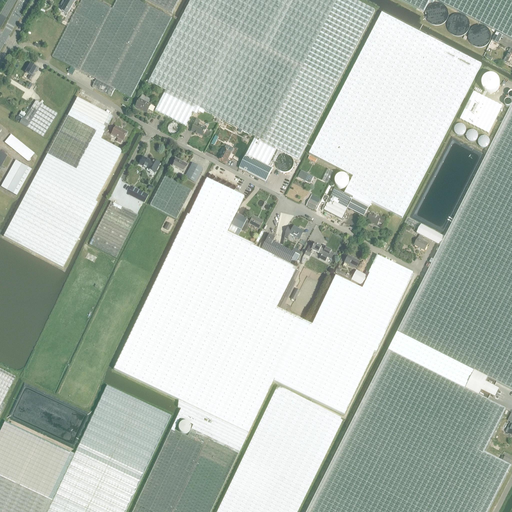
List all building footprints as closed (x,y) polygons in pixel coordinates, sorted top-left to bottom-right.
[(131,98),(172,18),(137,0),(116,0),(112,9),(95,0),(82,0),(75,13),(52,57),(96,80),(92,88),(111,97),(115,90),(131,98)] [(70,12),(75,3),(69,0),(68,0),(64,8),(70,12)] [(145,0),(172,14),(179,0),(145,0)] [(196,107),(251,0),(191,0),(149,82),(166,91),(155,111),(185,127),(192,113),(197,115),(200,109),(196,107)] [(298,160),(375,12),(352,0),(251,0),(196,107),(200,109),(255,138),(246,156),(268,167),(277,149),(298,160)] [(511,0),(398,0),(424,13),(429,2),(433,4),(434,0),(511,39),(511,0)] [(447,15),(447,14),(446,12),(445,10),(444,9),(443,8),(442,7),(440,7),(438,6),(437,6),(435,7),(433,7),(432,8),(431,10),(430,11),(429,13),(429,15),(429,16),(429,18),(430,20),(431,21),(432,23),(434,23),(435,24),(437,24),(439,24),(441,24),(442,23),(444,22),(445,20),(446,19),(446,17),(447,15)] [(335,189),(324,211),(342,220),(348,209),(352,200),(368,208),(369,208),(371,203),(402,219),(481,65),(382,14),(309,155),(353,178),(344,194),(335,189)] [(468,27),(467,25),(467,23),(466,21),(465,20),(463,19),(462,18),(460,18),(458,18),(456,18),(455,19),(453,19),(452,21),(451,22),(450,24),(450,25),(449,27),(450,29),(450,30),(451,32),(452,33),(454,34),(455,35),(456,36),(458,36),(460,36),(462,35),(463,34),(465,33),(466,32),(467,30),(467,29),(468,27)] [(487,37),(487,36),(487,34),(486,32),(485,31),(484,30),(482,29),(480,28),(479,28),(477,28),(475,29),(474,29),(472,30),(471,32),(470,34),(469,35),(469,37),(469,39),(470,40),(471,42),(472,43),(473,45),(474,45),(476,46),(478,46),(479,46),(482,46),(483,45),(485,44),(486,42),(487,41),(487,39),(487,37)] [(500,38),(495,35),(492,41),(498,44),(500,38)] [(511,51),(510,50),(503,62),(511,66),(511,51)] [(38,69),(30,65),(25,74),(30,76),(28,79),(30,81),(32,78),(38,69)] [(488,88),(490,89),(489,91),(494,94),(498,87),(497,87),(499,84),(492,80),(488,88)] [(489,135),(502,107),(473,93),(460,120),(489,135)] [(155,108),(151,105),(149,104),(151,100),(142,95),(136,107),(142,110),(142,111),(147,113),(148,110),(153,112),(155,108)] [(101,140),(113,117),(77,98),(3,237),(62,268),(97,203),(95,202),(122,151),(101,140)] [(57,115),(35,101),(24,119),(22,118),(19,123),(26,128),(26,127),(43,138),(57,115)] [(511,390),(511,104),(307,511),(487,511),(510,466),(483,452),(505,410),(488,401),(490,396),(495,399),(499,390),(494,387),(497,383),(511,390)] [(194,119),(190,126),(193,128),(191,132),(194,133),(194,134),(197,135),(198,134),(203,137),(207,129),(198,125),(200,122),(194,119)] [(123,131),(115,127),(111,135),(122,141),(125,137),(126,136),(127,135),(126,134),(127,133),(126,133),(126,132),(124,131),(123,131)] [(28,162),(33,156),(9,137),(4,143),(28,162)] [(485,140),(485,138),(482,137),(479,144),(486,147),(486,145),(488,146),(489,142),(485,140)] [(227,162),(229,160),(228,160),(233,150),(229,149),(228,151),(225,149),(219,160),(226,163),(227,162)] [(272,169),(268,167),(246,156),(240,169),(266,183),(272,169)] [(153,162),(151,161),(150,161),(143,157),(139,165),(146,169),(150,171),(149,173),(150,174),(152,175),(153,175),(154,173),(155,174),(160,164),(154,161),(153,162)] [(183,172),(187,165),(176,159),(172,166),(183,172)] [(291,165),(291,163),(290,162),(290,161),(289,160),(288,160),(286,159),(284,159),(283,160),(282,161),(280,162),(280,163),(280,164),(280,166),(280,167),(281,168),(282,169),(283,170),(284,170),(285,170),(287,170),(288,170),(289,169),(290,168),(290,167),(291,166),(291,165)] [(31,170),(15,161),(1,187),(16,196),(31,170)] [(192,164),(184,178),(195,184),(203,169),(192,164)] [(310,185),(314,178),(301,172),(298,178),(310,185)] [(345,191),(351,180),(340,174),(334,185),(345,191)] [(164,178),(149,206),(176,220),(191,192),(164,178)] [(335,277),(312,325),(276,308),(296,269),(289,265),(260,250),(260,251),(253,247),(254,245),(227,232),(244,198),(206,180),(188,216),(187,216),(113,370),(178,401),(177,408),(180,409),(136,505),(132,511),(210,511),(273,382),(343,416),(374,352),(375,353),(413,274),(377,257),(361,289),(335,277)] [(144,204),(148,196),(132,187),(128,195),(144,204)] [(312,195),(306,206),(315,211),(321,200),(312,195)] [(369,208),(368,208),(352,200),(348,209),(364,217),(364,216),(368,218),(368,219),(371,214),(367,212),(369,208)] [(138,215),(111,202),(89,245),(116,259),(138,215)] [(371,213),(371,214),(368,219),(368,218),(364,216),(364,217),(363,218),(364,219),(367,221),(377,226),(379,223),(383,225),(385,220),(381,218),(381,219),(371,213)] [(244,233),(249,224),(250,222),(246,220),(247,220),(237,214),(231,226),(228,231),(238,236),(241,231),(244,233)] [(253,217),(250,222),(249,224),(259,229),(262,222),(256,219),(256,218),(253,217)] [(408,218),(405,224),(416,230),(419,224),(408,218)] [(419,224),(416,230),(414,232),(420,235),(418,239),(421,241),(423,237),(440,246),(445,237),(419,224)] [(299,231),(293,227),(291,230),(287,228),(285,233),(289,235),(289,234),(299,240),(303,232),(300,230),(299,231)] [(268,236),(260,250),(289,265),(295,254),(272,242),(273,240),(273,239),(273,238),(273,237),(272,237),(268,236)] [(428,245),(421,241),(418,239),(414,246),(425,251),(428,245)] [(325,262),(331,251),(325,248),(324,250),(320,249),(321,247),(311,242),(304,255),(309,257),(311,253),(312,251),(318,253),(321,254),(319,259),(325,262)] [(344,263),(355,269),(359,262),(348,256),(344,263)] [(296,271),(291,280),(295,282),(299,273),(296,271)] [(356,271),(352,278),(351,281),(361,286),(367,277),(356,271)] [(295,282),(291,280),(277,308),(285,312),(288,306),(283,304),(287,295),(289,296),(296,283),(295,282)] [(296,290),(290,300),(294,301),(299,291),(296,290)] [(1,405),(15,377),(0,369),(0,414),(4,406),(1,405)] [(0,431),(0,511),(125,511),(171,416),(107,386),(94,413),(74,456),(4,423),(0,431)] [(297,511),(342,420),(277,387),(257,428),(216,511),(297,511)]
